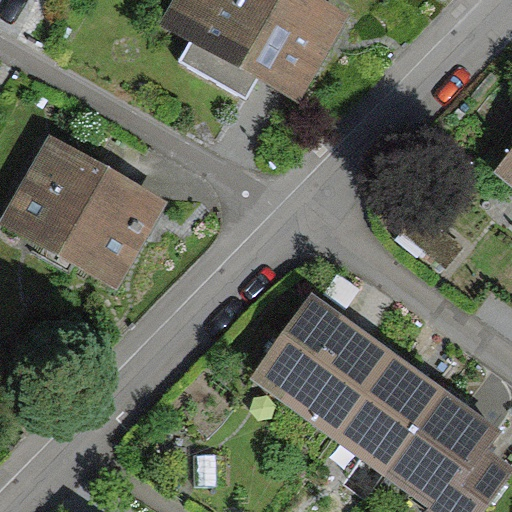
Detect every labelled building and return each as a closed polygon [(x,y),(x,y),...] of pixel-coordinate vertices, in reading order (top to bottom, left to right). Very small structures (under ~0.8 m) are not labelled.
[(202,0),(184,31),(301,101),(352,15),(327,0),(202,0)] [(0,220),(123,290),(174,199),(52,130),(0,220)] [(511,179),(511,155),(500,170),(511,179)] [(256,376),(330,431),(390,350),(316,295),(256,376)] [(447,393),(390,350),(330,431),(388,473),(447,393)] [(440,511),(442,511),(488,451),(501,433),(447,393),(388,473),(440,511)] [(483,511),(511,473),(511,468),(488,451),(442,511),(483,511)]
